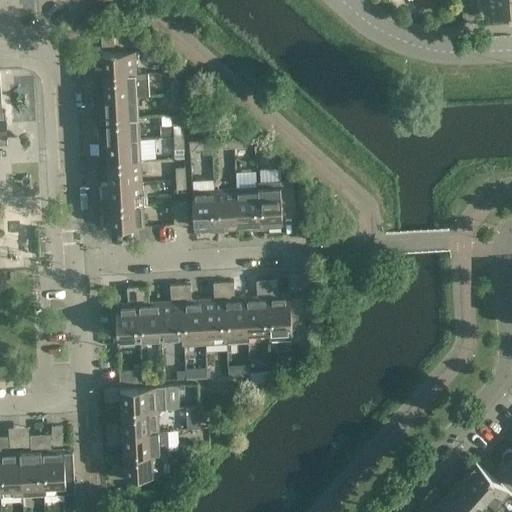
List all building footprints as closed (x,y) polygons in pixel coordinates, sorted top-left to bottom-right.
[(511,0),(487,0),(488,15),(511,14),(511,0)] [(130,34),(118,35),(119,45),(130,44),(130,34)] [(114,45),(113,36),(100,36),(101,46),(114,45)] [(94,68),(95,76),(135,73),(134,51),(102,53),(103,68),(94,68)] [(135,73),(95,76),(96,97),(136,95),(135,73)] [(171,93),(180,93),(180,80),(171,81),(171,93)] [(172,105),(181,105),(180,93),(171,93),(172,105)] [(136,95),(96,97),(97,119),(138,116),(136,95)] [(138,116),(97,119),(98,140),(139,138),(138,116)] [(183,136),(182,123),(173,124),(174,136),(183,136)] [(183,136),(174,136),(174,148),(184,148),(183,136)] [(246,146),(246,137),(233,138),(234,147),(246,146)] [(139,138),(98,140),(100,162),(140,160),(139,138)] [(234,147),(233,138),(221,138),(222,147),(234,147)] [(202,148),(202,139),(190,140),(190,149),(202,148)] [(140,160),(100,162),(100,169),(108,169),(109,183),(141,181),(140,160)] [(185,179),(185,166),(175,167),(176,179),(185,179)] [(185,179),(176,179),(177,191),(186,191),(185,179)] [(280,185),(258,187),(260,227),(282,226),(282,217),(295,216),(293,179),(279,180),(280,185)] [(141,181),(109,183),(110,197),(102,197),(102,205),(142,203),(141,181)] [(258,187),(236,188),(238,228),(260,227),(258,187)] [(236,188),(214,189),(217,230),(238,228),(236,188)] [(214,189),(192,190),(194,231),(217,230),(214,189)] [(188,223),(186,200),(172,201),(173,224),(188,223)] [(142,203),(102,205),(102,227),(144,225),(142,203)] [(257,296),(246,296),(248,332),(269,331),(267,279),(256,280),(257,296)] [(277,279),(267,279),(269,331),(270,339),(292,338),(291,325),(305,324),(304,297),(290,298),(290,294),(278,294),(277,279)] [(214,298),(203,299),(205,343),(227,342),(223,281),(213,282),(214,298)] [(248,332),(246,296),(234,297),(234,281),(223,281),(227,342),(248,341),(248,332)] [(190,283),(180,284),(184,344),(205,343),(203,299),(191,299),(190,283)] [(171,300),(159,301),(161,337),(182,336),(182,344),(184,344),(180,284),(170,284),(171,300)] [(128,303),(115,303),(118,348),(140,347),(137,286),(127,287),(128,303)] [(147,286),(137,286),(140,347),(141,347),(141,338),(161,337),(159,301),(148,302),(147,286)] [(164,385),(104,389),(105,400),(121,399),(121,410),(165,408),(164,385)] [(165,408),(121,410),(122,422),(106,423),(107,433),(167,430),(167,429),(158,430),(157,410),(165,409),(165,408)] [(167,430),(107,433),(107,443),(123,442),(124,454),(168,451),(167,430)] [(50,433),(40,434),(43,494),(66,493),(64,448),(51,449),(50,433)] [(31,450),(19,451),(22,495),(43,494),(40,434),(30,434),(31,450)] [(7,436),(0,436),(0,491),(0,496),(22,495),(19,451),(8,452),(7,436)] [(168,451),(124,454),(124,465),(108,466),(109,477),(169,474),(168,451)] [(511,453),(499,467),(511,478),(511,453)] [(508,491),(475,461),(460,478),(485,500),(493,491),(501,498),(508,491)] [(485,500),(460,478),(445,494),(465,511),(478,511),(476,510),(485,500)] [(465,511),(445,494),(431,510),(432,511),(465,511)]
